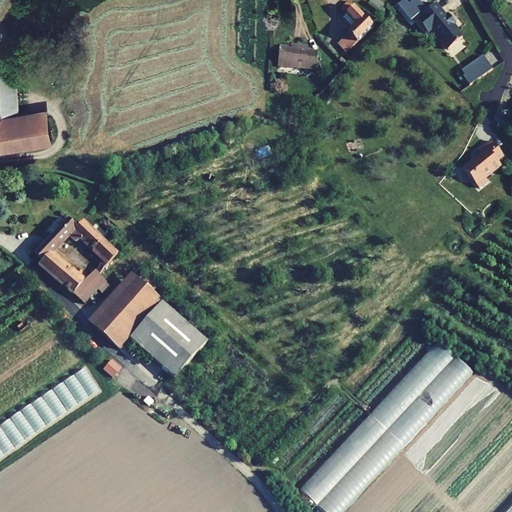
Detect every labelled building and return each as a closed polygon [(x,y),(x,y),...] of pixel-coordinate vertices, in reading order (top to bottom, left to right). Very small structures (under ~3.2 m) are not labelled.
[(351,43),(358,35),(372,18),(352,0),(338,0),(338,1),(355,17),(348,25),(340,33),(351,43)] [(452,39),(465,25),(454,15),(457,12),(448,3),(446,5),(440,0),(431,0),(422,10),(452,39)] [(289,45),(280,44),(278,63),(317,67),(318,45),(299,45),(300,40),(289,40),(289,45)] [(468,86),(492,70),(482,55),(459,71),(468,86)] [(8,60),(0,60),(0,114),(5,113),(2,82),(17,81),(16,71),(10,72),(8,60)] [(2,82),(5,113),(20,111),(17,81),(2,82)] [(461,169),(477,187),(486,180),(483,177),(499,164),(496,161),(502,156),(489,140),(477,150),(479,154),(461,169)] [(97,288),(102,292),(111,286),(98,274),(94,271),(89,276),(80,268),(75,273),(51,252),(69,234),(77,241),(80,237),(103,260),(99,264),(103,268),(117,254),(82,220),(76,226),(67,218),(34,253),(41,260),(38,264),(73,294),(80,285),(86,279),(91,284),(97,288)] [(99,264),(94,271),(98,274),(103,268),(99,264)] [(130,274),(89,322),(120,349),(128,339),(161,300),(156,296),(141,284),(130,274)] [(146,278),(141,284),(156,296),(160,291),(146,278)] [(86,279),(80,285),(73,294),(85,303),(97,288),(91,284),(86,279)] [(169,291),(166,295),(171,301),(175,297),(169,291)] [(161,300),(128,339),(161,368),(170,359),(149,328),(169,307),(161,300)] [(207,342),(169,307),(149,328),(170,359),(161,368),(173,378),(207,342)] [(416,433),(470,373),(469,371),(440,345),(436,342),(391,392),(398,395),(398,397),(411,403),(431,382),(429,378),(436,376),(438,373),(443,371),(437,385),(431,387),(426,392),(423,398),(417,400),(420,408),(410,428),(406,430),(396,421),(399,431),(395,439),(402,442),(402,441),(409,438),(408,436),(416,433)] [(300,492),(323,511),(341,511),(387,459),(387,456),(383,457),(369,472),(363,473),(355,483),(352,483),(348,488),(340,489),(337,492),(338,498),(328,500),(333,494),(335,495),(333,482),(342,481),(341,474),(352,461),(357,460),(363,453),(363,449),(369,442),(353,444),(351,432),(300,492)]
